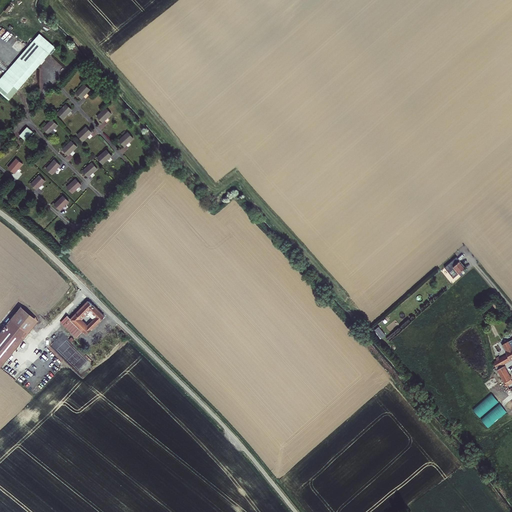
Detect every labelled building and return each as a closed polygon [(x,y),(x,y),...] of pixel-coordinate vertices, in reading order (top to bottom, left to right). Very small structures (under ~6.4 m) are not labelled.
[(34,39),(0,78),(0,90),(9,99),(49,52),(34,39)] [(90,88),(84,82),(76,91),(82,97),(90,88)] [(72,109),(66,103),(58,112),(63,117),(72,109)] [(106,106),(97,115),(103,121),(112,112),(106,106)] [(52,119),(44,128),(50,134),(58,125),(52,119)] [(86,125),(77,134),(83,139),(92,131),(86,125)] [(26,127),(18,136),(24,141),(32,132),(26,127)] [(128,131),(119,139),(125,145),(133,136),(128,131)] [(72,140),(63,148),(69,154),(77,145),(72,140)] [(107,148),(98,156),(103,162),(112,154),(107,148)] [(55,160),(47,169),(53,174),(61,165),(55,160)] [(92,161),(83,169),(89,175),(98,167),(92,161)] [(32,184),(37,190),(46,181),(40,176),(32,184)] [(76,179),(67,187),(73,193),(82,185),(76,179)] [(63,196),(55,205),(61,210),(69,201),(63,196)] [(455,266),(452,268),(456,274),(467,266),(462,259),(454,264),(455,266)] [(92,329),(87,325),(81,318),(87,313),(93,319),(91,321),(95,326),(105,316),(89,300),(70,317),(67,314),(60,321),(77,337),(83,330),(87,334),(92,329)] [(19,305),(15,311),(32,325),(37,319),(19,305)] [(0,329),(0,366),(32,325),(15,311),(10,317),(5,323),(0,329)] [(503,360),(504,361),(511,356),(511,341),(510,343),(508,344),(506,341),(503,342),(508,352),(501,356),(503,360)] [(496,364),(498,367),(505,363),(504,361),(503,360),(501,356),(500,357),(502,360),(496,364)] [(511,380),(511,376),(505,363),(498,367),(505,381),(507,383),(511,380)] [(472,408),(487,428),(506,413),(492,394),(472,408)]
